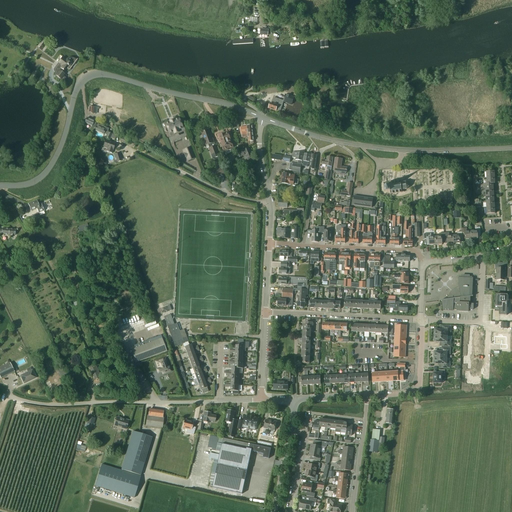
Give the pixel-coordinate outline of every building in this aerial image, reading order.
[(66,59),(65,60),(62,58),(59,62),(60,64),(57,68),(61,69),(55,76),(60,80),(65,74),(62,73),(67,67),(68,69),(68,70),(69,70),(70,70),(70,69),(73,65),(74,66),(77,61),(75,59),(74,59),(73,58),(72,58),(71,58),(70,58),(69,58),(68,58),(67,59),(66,59)] [(285,94),(283,100),(284,101),(292,104),(294,97),(290,96),(285,94)] [(270,104),(268,108),(276,111),(277,109),(281,110),(284,101),(283,101),(277,99),(274,98),(273,101),(271,104),(270,104)] [(239,128),(238,124),(236,117),(231,119),(233,126),(234,129),(239,128)] [(97,123),(94,122),(87,118),(84,123),(92,126),(94,128),(95,125),(96,126),(96,125),(96,124),(97,123)] [(169,133),(169,134),(173,133),(174,135),(180,133),(179,130),(183,129),(179,119),(174,120),(173,120),(173,121),(170,122),(170,121),(169,122),(170,122),(165,124),(167,128),(166,128),(165,129),(165,130),(165,131),(166,132),(167,132),(168,133),(169,133)] [(109,129),(106,128),(102,126),(103,126),(98,124),(95,130),(103,134),(107,135),(105,138),(110,140),(111,138),(115,139),(116,136),(117,134),(116,133),(116,132),(113,131),(112,133),(112,134),(108,133),(108,131),(109,129)] [(247,126),(247,128),(244,128),(244,127),(240,127),(241,134),(242,134),(253,133),(252,129),(253,129),(252,125),(247,126)] [(209,130),(202,133),(204,139),(206,145),(209,144),(211,148),(216,146),(213,139),(212,139),(211,136),(209,130)] [(233,148),(233,147),(234,145),(233,142),(231,142),(228,133),(226,134),(219,136),(222,146),(222,148),(223,149),(224,151),(233,148)] [(253,133),(242,134),(242,137),(248,137),(249,142),(254,141),(253,137),(253,133)] [(115,143),(106,140),(104,146),(108,148),(106,151),(112,153),(115,143)] [(216,146),(211,148),(210,148),(213,159),(220,156),(216,146)] [(187,162),(195,159),(191,148),(183,151),(185,155),(184,155),(186,159),(186,158),(187,162)] [(251,159),(251,158),(253,157),(249,148),(244,150),(243,149),(239,150),(242,156),(245,155),(247,159),(248,159),(248,160),(251,159)] [(293,152),(292,158),(296,158),(296,160),(298,160),(298,164),(301,165),(301,163),(302,161),(303,154),(297,153),(293,152)] [(327,157),(327,161),(323,160),(322,165),(327,166),(327,170),(331,171),(333,158),(327,157)] [(346,174),(346,172),(347,168),(341,167),(342,159),(335,158),(334,168),(336,169),(336,171),(336,172),(340,173),(341,174),(345,175),(346,174)] [(301,165),(298,164),(290,163),(289,170),(292,171),(292,174),(300,175),(301,165)] [(295,176),(291,175),(283,174),(281,183),(289,184),(293,185),(295,176)] [(401,182),(401,181),(384,183),(384,188),(388,187),(389,191),(389,192),(390,192),(391,194),(402,192),(402,193),(405,192),(404,190),(407,189),(409,187),(409,183),(406,181),(401,182)] [(348,183),(346,191),(341,190),(341,195),(351,197),(353,184),(348,183)] [(372,208),(373,199),(354,196),(353,205),(372,208)] [(37,209),(38,213),(44,211),(42,203),(38,205),(37,201),(28,204),(31,211),(37,209)] [(297,208),(297,211),(282,210),(281,216),(304,218),(304,211),(304,208),(297,208)] [(477,239),(477,238),(480,238),(480,227),(475,228),(475,231),(471,231),(471,239),(477,239)] [(277,228),(277,235),(281,235),(281,238),(290,239),(290,238),(294,238),(294,239),(299,239),(299,228),(294,228),(294,229),(294,232),(294,233),(291,233),(291,231),(290,231),(281,230),(282,228),(277,228)] [(462,228),(462,232),(463,239),(465,239),(471,239),(471,231),(467,231),(467,228),(462,228)] [(463,242),(463,239),(462,232),(457,232),(457,236),(453,236),(454,243),(463,242)] [(436,244),(445,243),(444,233),(439,233),(439,237),(435,237),(436,244)] [(445,243),(454,243),(453,236),(449,236),(449,233),(444,233),(445,243)] [(427,244),(436,244),(435,237),(431,237),(431,234),(426,234),(423,234),(423,240),(426,240),(427,244)] [(288,257),(288,262),(292,263),(291,263),(294,263),(294,258),(292,257),(292,251),(288,251),(280,251),(280,257),(280,260),(284,260),(284,257),(288,257)] [(311,258),(311,264),(314,264),(314,262),(319,262),(319,259),(319,252),(311,252),(311,258)] [(385,256),(384,268),(394,268),(394,263),(393,263),(390,263),(391,256),(385,256)] [(281,262),(281,268),(279,268),(279,274),(287,275),(290,275),(290,268),(288,268),(291,268),(291,263),(292,263),(288,262),(281,262)] [(505,280),(505,268),(497,268),(496,280),(505,280)] [(389,275),(389,278),(401,278),(409,279),(409,277),(410,277),(410,274),(409,274),(408,274),(408,270),(401,270),(401,273),(401,275),(389,275)] [(457,289),(454,291),(453,290),(451,293),(452,294),(450,296),(449,299),(441,300),(441,301),(442,301),(444,311),(452,311),(452,310),(457,310),(457,311),(468,312),(468,304),(470,304),(470,297),(473,297),(473,296),(471,296),(472,279),(471,279),(471,277),(469,277),(469,276),(462,275),(462,277),(459,277),(459,278),(458,278),(460,288),(457,289)] [(279,278),(279,285),(287,285),(290,285),(292,285),(297,285),(297,287),(297,289),(298,289),(307,290),(307,289),(308,278),(289,277),(289,278),(287,278),(287,279),(279,278)] [(396,289),(401,289),(401,293),(408,293),(409,292),(409,291),(408,290),(408,287),(399,287),(399,285),(397,285),(396,289)] [(282,298),(287,298),(289,298),(293,298),(293,296),(293,291),(293,290),(283,289),(282,298)] [(297,302),(297,307),(300,307),(300,308),(303,309),(303,308),(305,308),(305,303),(306,303),(307,298),(306,298),(305,298),(305,296),(306,296),(308,296),(308,290),(307,290),(298,289),(298,290),(298,291),(299,292),(300,292),(300,295),(300,297),(299,297),(298,298),(297,302)] [(496,294),(495,309),(499,310),(499,315),(507,315),(507,295),(496,294)] [(387,299),(387,306),(389,306),(390,306),(390,305),(390,304),(395,304),(395,301),(396,297),(388,296),(388,299),(387,299)] [(278,299),(278,306),(286,306),(286,304),(289,304),(292,304),(293,298),(289,298),(287,298),(286,300),(278,299)] [(390,307),(390,308),(393,309),(393,311),(407,312),(407,306),(401,305),(401,302),(395,301),(395,304),(390,304),(390,305),(390,306),(390,307)] [(183,344),(188,342),(187,337),(182,338),(177,323),(174,324),(170,315),(164,317),(169,330),(166,331),(168,336),(170,335),(175,347),(183,344)] [(311,329),(311,326),(313,326),(313,323),(305,322),(305,326),(303,326),(303,332),(311,332),(313,332),(313,330),(311,329)] [(435,335),(435,336),(447,336),(447,332),(451,332),(451,326),(442,326),(442,330),(435,330),(435,332),(434,333),(434,334),(435,335)] [(471,326),(470,330),(471,330),(471,336),(482,336),(482,330),(477,330),(477,327),(471,326)] [(495,336),(494,344),(501,345),(500,349),(507,349),(508,345),(506,345),(507,337),(503,337),(503,335),(498,335),(498,337),(495,336)] [(447,341),(447,336),(435,336),(435,337),(434,337),(434,339),(435,340),(434,342),(442,342),(442,346),(450,346),(450,341),(447,341)] [(167,351),(162,339),(131,350),(136,363),(167,351)] [(469,351),(469,355),(476,355),(476,352),(481,352),(481,346),(471,346),(470,351),(469,351)] [(434,357),(434,358),(447,358),(447,354),(450,354),(450,348),(441,348),(441,352),(434,352),(434,354),(433,354),(433,356),(434,357)] [(194,350),(187,353),(189,358),(195,356),(194,353),(195,352),(194,350)] [(494,354),(493,362),(505,363),(506,355),(509,355),(509,351),(500,351),(500,354),(494,354)] [(466,357),(466,363),(468,363),(468,367),(480,368),(480,361),(475,361),(476,358),(466,357)] [(170,372),(169,369),(169,367),(166,358),(157,361),(160,367),(158,368),(159,369),(156,370),(158,374),(162,373),(162,374),(170,372)] [(447,358),(434,358),(433,359),(433,361),(434,362),(434,364),(441,364),(441,368),(450,368),(450,363),(447,362),(447,358)] [(198,361),(191,363),(192,369),(199,366),(198,363),(199,363),(198,361)] [(0,376),(1,379),(15,372),(10,363),(0,367),(0,376)] [(97,366),(90,369),(95,379),(101,377),(97,366)] [(33,370),(32,370),(31,368),(27,369),(28,372),(21,376),(24,383),(36,378),(33,370)] [(302,386),(308,385),(307,377),(307,371),(307,368),(304,368),(305,377),(298,378),(298,383),(302,383),(302,386)] [(493,372),(492,381),(497,381),(497,382),(498,382),(498,379),(504,379),(505,369),(497,369),(497,372),(493,372)] [(286,379),(286,382),(274,381),(273,390),(288,390),(288,384),(290,384),(290,379),(290,370),(286,370),(285,379),(286,379)] [(445,376),(445,370),(439,370),(439,373),(434,373),(433,376),(433,380),(433,383),(442,383),(442,376),(445,376)] [(202,371),(194,374),(196,379),(203,377),(202,374),(203,374),(202,371)] [(465,372),(465,378),(467,378),(467,382),(474,383),(473,383),(477,383),(479,383),(480,377),(475,376),(475,373),(465,372)] [(206,382),(198,385),(200,390),(201,390),(207,388),(206,385),(207,384),(206,382)] [(149,410),(148,416),(147,416),(145,426),(162,428),(164,418),(162,418),(163,411),(149,410)] [(226,422),(231,423),(228,437),(234,438),(237,420),(234,420),(235,412),(228,410),(226,422)] [(203,422),(209,423),(209,421),(215,422),(216,416),(210,415),(211,413),(204,412),(203,422)] [(255,431),(256,428),(257,428),(259,419),(251,417),(252,416),(250,416),(250,417),(245,416),(244,422),(243,422),(243,421),(240,420),(238,429),(241,430),(243,424),(244,425),(243,428),(255,431)] [(115,426),(126,429),(129,421),(117,417),(115,426)] [(183,428),(191,430),(193,422),(185,420),(183,428)] [(277,422),(276,422),(266,420),(264,428),(275,430),(276,426),(277,425),(277,422)] [(369,452),(383,453),(385,438),(379,437),(380,430),(373,429),(372,440),(370,440),(369,452)] [(153,437),(133,431),(121,470),(141,476),(153,437)] [(215,437),(211,453),(216,454),(210,482),(214,483),(216,474),(223,439),(215,437)] [(216,474),(213,488),(242,494),(245,480),(252,452),(264,454),(263,458),(269,459),(271,449),(253,445),(223,439),(216,474)] [(320,452),(321,447),(325,448),(326,447),(327,443),(314,441),(313,445),(311,445),(310,450),(320,452)] [(309,456),(311,457),(310,460),(320,462),(321,458),(319,458),(320,452),(310,450),(309,456)] [(317,472),(317,469),(319,469),(320,464),(312,462),(311,465),(308,464),(306,470),(317,472)] [(135,498),(141,476),(102,465),(95,486),(135,498)] [(316,475),(317,472),(306,470),(305,476),(310,477),(311,479),(311,480),(317,481),(318,476),(316,475)] [(304,483),(302,491),(307,492),(307,496),(314,498),(315,494),(311,493),(312,485),(304,483)] [(311,510),(312,502),(316,503),(317,499),(310,498),(309,502),(301,500),(299,508),(311,510)] [(338,501),(331,500),(328,499),(327,504),(330,504),(329,511),(332,511),(340,511),(341,505),(337,505),(338,501)]
